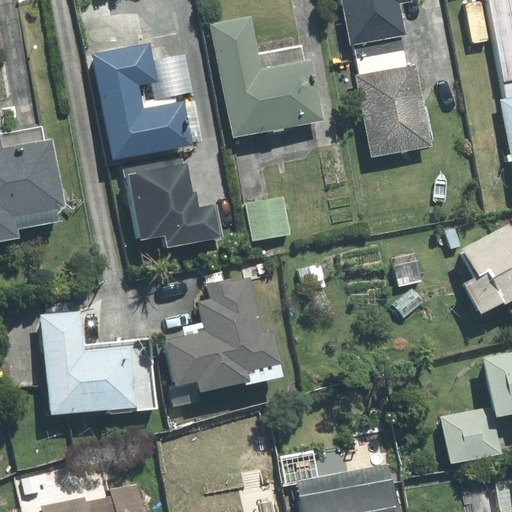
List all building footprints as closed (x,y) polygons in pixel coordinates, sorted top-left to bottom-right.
[(401,36),(406,35),(400,3),(412,1),(411,0),(341,0),(350,45),(354,44),(401,36)] [(511,0),(489,0),(507,99),(502,100),(511,158),(511,0)] [(258,54),(250,17),(211,24),(233,137),(324,120),(312,60),(305,62),(302,46),(258,54)] [(401,36),(354,44),(360,75),(407,66),(401,36)] [(153,60),(150,44),(93,54),(113,161),(193,146),(185,101),(143,109),(138,84),(151,82),(157,81),(153,60)] [(184,54),(153,60),(157,81),(151,82),(154,99),(191,92),(184,54)] [(432,146),(416,64),(407,66),(360,75),(356,76),(372,157),(432,146)] [(0,134),(0,242),(21,238),(19,229),(63,221),(61,210),(66,207),(53,139),(44,140),(42,127),(0,134)] [(183,164),(182,158),(123,170),(137,241),(165,236),(167,249),(223,238),(216,204),(199,208),(196,192),(193,192),(187,164),(183,164)] [(283,197),(246,204),(253,241),(290,234),(283,197)] [(464,283),(481,315),(503,303),(505,305),(511,301),(511,227),(509,223),(459,250),(474,277),(464,283)] [(415,253),(392,259),(399,286),(422,281),(415,253)] [(320,264),(298,270),(304,292),(326,286),(320,264)] [(198,401),(196,392),(246,380),(247,384),(283,376),(273,331),(264,333),(251,277),(232,281),(231,277),(206,283),(209,298),(196,301),(203,330),(166,339),(177,386),(169,388),(173,406),(198,401)] [(412,288),(392,304),(404,318),(423,302),(412,288)] [(80,311),(41,315),(51,415),(110,409),(111,414),(157,409),(150,339),(84,346),(80,311)] [(442,417),(451,464),(501,454),(494,417),(511,413),(511,351),(484,357),(494,407),(442,417)] [(394,511),(399,511),(390,463),(299,482),(305,511),(394,511)] [(511,511),(511,469),(488,474),(493,496),(480,499),(482,511),(511,511)] [(142,511),(136,484),(110,490),(112,496),(86,502),(85,497),(42,506),(43,511),(142,511)]
